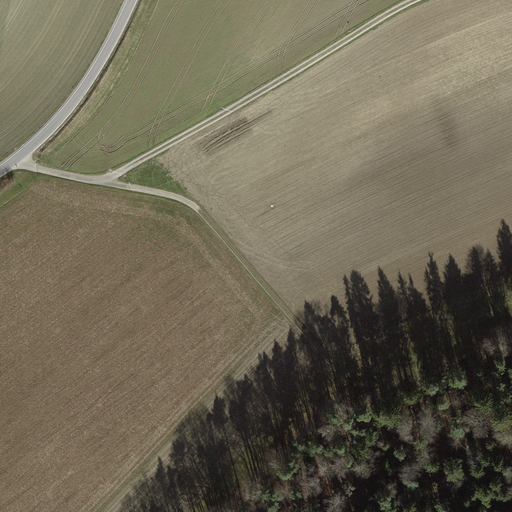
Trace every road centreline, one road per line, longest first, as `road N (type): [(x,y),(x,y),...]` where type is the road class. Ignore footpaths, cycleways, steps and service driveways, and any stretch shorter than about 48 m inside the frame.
road 1 (track): [(18,159),(197,206),(344,388),(227,511)]
road 2 (track): [(412,0),(106,181)]
road 3 (tertiary): [(0,172),(65,114),(130,0)]
